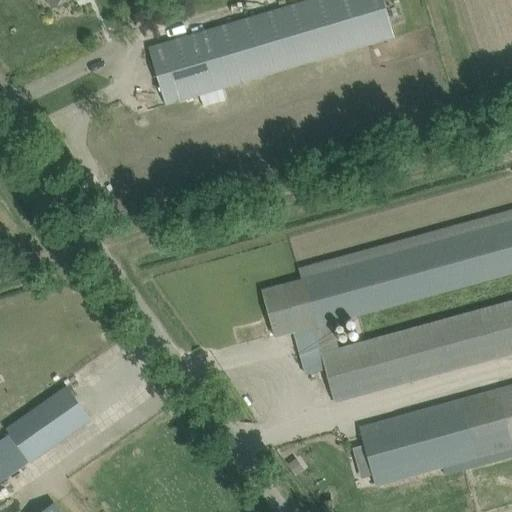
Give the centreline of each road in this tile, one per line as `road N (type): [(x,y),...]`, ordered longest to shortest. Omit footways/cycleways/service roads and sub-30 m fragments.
road 1 (track): [(0,280),(511,136)]
road 2 (unclassified): [(265,511),(0,130)]
